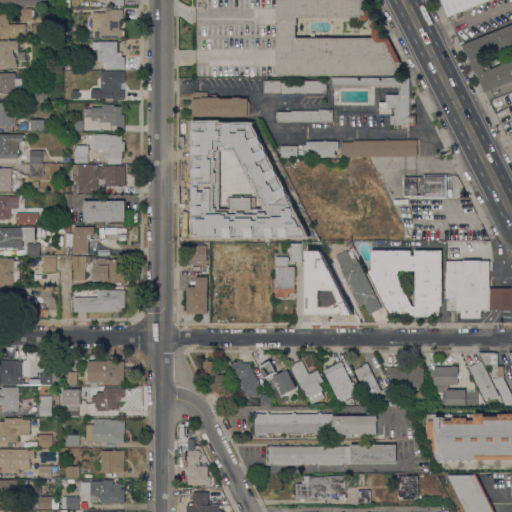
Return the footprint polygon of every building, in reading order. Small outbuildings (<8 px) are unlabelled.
[(276,0),(366,0),(366,4),(369,4),(369,20),(361,20),(361,17),(297,17),(297,24),(296,24),(296,37),(372,37),(372,24),(380,24),(380,37),(388,37),(400,62),(400,75),(277,75),(276,0)] [(488,0),(449,16),(446,8),(443,9),(439,0),(488,0)] [(20,19),(20,9),(32,9),(32,10),(34,10),(34,17),(32,17),(32,19),(20,19)] [(105,12),(105,10),(110,10),(110,9),(123,9),(123,20),(119,20),(119,29),(123,29),(123,31),(124,31),(124,35),(123,35),(123,37),(100,37),(100,29),(92,29),(92,12),(105,12)] [(21,36),(0,36),(0,13),(8,13),(8,23),(21,23),(21,36)] [(477,72),(475,73),(463,44),(511,23),(511,81),(485,92),(477,72)] [(18,41),(18,50),(15,50),(15,49),(13,49),(13,54),(14,54),(14,57),(17,57),(17,68),(0,67),(0,39),(18,40),(18,41)] [(117,56),(125,56),(125,68),(112,68),(112,62),(110,62),(110,63),(107,63),(107,62),(100,62),(100,61),(97,61),(97,49),(99,49),(99,40),(117,40),(117,56)] [(100,90),(101,71),(103,71),(124,71),(124,83),(120,83),(120,87),(124,87),(124,90),(124,99),(90,99),(90,90),(100,90)] [(0,72),(15,72),(15,78),(24,78),(24,88),(18,88),(18,93),(0,93),(0,72)] [(409,126),(409,127),(405,127),(405,126),(405,125),(390,125),(390,115),(395,115),(395,107),(392,107),(392,109),(391,109),(391,113),(379,113),(379,102),(386,102),(386,94),(399,94),(399,85),(332,86),(332,76),(408,77),(410,115),(415,115),(416,125),(409,125),(409,126)] [(264,93),(264,80),(327,80),(327,92),(264,93)] [(47,87),(47,100),(33,100),(33,87),(47,87)] [(72,90),(79,90),(79,93),(80,93),(80,97),(78,97),(78,99),(72,99),(72,90)] [(193,116),(193,91),(207,92),(207,97),(219,97),(219,98),(233,98),(233,97),(241,97),(241,98),(248,98),(248,102),(250,102),(250,115),(248,115),(248,116),(193,116)] [(0,102),(17,102),(17,113),(16,113),(16,126),(0,125),(0,102)] [(116,132),(116,125),(111,125),(111,122),(99,121),(100,118),(92,118),(92,107),(102,107),(102,103),(114,103),(114,105),(124,105),(124,132),(116,132)] [(278,122),(278,119),(277,119),(277,111),(291,111),(291,110),(319,110),(319,109),(332,109),(332,122),(278,122)] [(44,131),(30,131),(30,129),(29,129),(29,122),(30,122),(30,119),(44,119),(44,131)] [(72,122),(72,119),(83,119),(83,131),(72,131),(72,128),(67,128),(67,122),(72,122)] [(195,123),(245,123),(245,135),(258,135),(258,162),(255,162),(255,183),(217,183),(217,180),(214,180),(214,172),(217,172),(217,159),(223,159),(223,150),(208,150),(208,151),(203,151),(203,150),(195,150),(195,123)] [(0,134),(23,134),(23,135),(25,135),(25,137),(23,137),(23,142),(18,142),(18,149),(19,149),(19,152),(18,152),(18,158),(0,158),(0,134)] [(124,141),(124,150),(122,150),(122,158),(121,158),(121,163),(108,163),(108,158),(103,158),(103,149),(94,149),(94,134),(109,134),(109,135),(122,135),(122,141),(124,141)] [(342,142),(353,142),(353,140),(417,139),(417,155),(342,157),(342,142)] [(338,141),(338,149),(335,150),(335,153),(337,153),(337,157),(311,157),(311,156),(304,156),(304,144),(306,144),(306,141),(338,141)] [(298,145),(298,157),(281,157),(281,145),(298,145)] [(88,149),(88,162),(75,162),(75,149),(88,149)] [(30,163),(30,150),(42,150),(42,163),(43,163),(30,163)] [(43,176),(30,176),(30,163),(43,163),(43,176)] [(70,179),(70,164),(98,164),(98,165),(126,165),(126,186),(104,186),(104,179),(98,179),(98,193),(74,193),(74,179),(72,179),(70,179)] [(11,191),(0,191),(0,167),(12,167),(11,180),(11,191)] [(405,177),(423,177),(423,174),(446,174),(446,197),(424,197),(424,195),(421,195),(421,198),(418,198),(418,195),(405,195),(405,177)] [(18,208),(12,208),(12,217),(10,217),(10,219),(0,219),(0,196),(18,196),(18,208)] [(84,200),(125,200),(125,211),(139,211),(139,224),(124,224),(124,225),(93,225),(93,221),(84,221),(84,200)] [(39,213),(39,224),(16,224),(16,212),(39,213)] [(23,247),(14,247),(14,249),(7,249),(7,247),(6,247),(6,249),(0,249),(0,227),(22,227),(35,226),(35,240),(23,241),(23,247)] [(95,226),(95,235),(92,235),(92,238),(89,238),(89,253),(75,253),(75,226),(95,226)] [(304,257),(304,242),(316,242),(316,257),(304,257)] [(27,255),(27,243),(39,243),(40,255),(27,255)] [(295,293),(288,293),(288,297),(275,297),(276,256),(288,256),(288,258),(290,258),(290,251),(287,251),(287,246),(291,246),(291,243),(302,243),(302,261),(290,261),(290,260),(288,260),(288,266),(295,266),(295,293)] [(369,314),(364,303),(359,306),(352,292),(354,291),(349,281),(347,282),(341,270),(343,269),(336,255),(350,248),(349,246),(353,244),(355,248),(352,250),(358,261),(359,261),(382,308),(369,314)] [(188,265),(188,245),(207,245),(207,265),(188,265)] [(409,313),(401,313),(401,312),(390,312),(388,308),(387,309),(369,271),(372,270),(372,250),(411,250),(411,255),(415,255),(415,250),(442,250),(442,306),(440,306),(440,311),(439,311),(439,315),(429,315),(429,316),(409,316),(409,313)] [(73,280),(73,268),(72,268),(73,256),(86,256),(86,263),(91,263),(91,269),(92,269),(92,275),(86,275),(86,280),(73,280)] [(233,307),(216,307),(215,289),(214,289),(214,286),(215,286),(215,276),(214,276),(214,273),(215,273),(215,271),(220,271),(220,256),(239,256),(239,271),(233,271),(233,307)] [(243,271),(243,256),(261,256),(261,265),(263,265),(263,268),(261,268),(261,270),(266,270),(266,273),(267,273),(267,276),(266,276),(266,286),(267,286),(267,290),(266,290),(266,306),(267,306),(267,309),(266,309),(266,312),(248,312),(248,271),(243,271)] [(20,283),(15,283),(15,284),(0,284),(0,258),(14,258),(14,261),(20,261),(20,283)] [(43,258),(57,258),(57,271),(43,271),(43,258)] [(122,259),(122,272),(125,272),(125,283),(107,282),(107,280),(93,280),(94,258),(122,259)] [(490,287),(511,287),(511,309),(490,309),(490,310),(481,310),(481,318),(461,318),(461,310),(456,310),(456,297),(446,297),(446,272),(456,273),(456,261),(463,261),(463,260),(481,260),(490,260),(490,287)] [(308,313),(308,311),(308,273),(308,271),(314,271),(314,268),(326,268),(325,273),(327,273),(327,313),(308,313)] [(208,313),(188,313),(188,286),(196,286),(196,276),(208,276),(208,313)] [(0,309),(0,289),(4,289),(4,293),(12,293),(12,299),(4,299),(4,309),(0,309)] [(125,307),(122,307),(122,312),(74,311),(74,297),(98,297),(98,290),(125,290),(125,307)] [(30,307),(16,307),(16,295),(30,295),(30,307)] [(53,371),(59,371),(59,385),(40,385),(40,371),(38,371),(38,376),(24,376),(24,359),(27,359),(27,351),(38,352),(43,352),(43,371),(53,371)] [(479,353),(495,353),(497,354),(497,366),(498,366),(498,378),(492,378),(492,366),(486,366),(479,353)] [(0,384),(0,360),(22,360),(22,374),(24,374),(23,384),(0,384)] [(104,384),(104,381),(98,381),(98,386),(90,386),(90,381),(87,381),(88,360),(107,361),(107,360),(124,360),(124,384),(104,384)] [(241,396),(241,383),(239,383),(239,380),(241,380),(241,379),(234,379),(234,377),(233,377),(233,374),(232,374),(232,371),(230,371),(230,362),(237,362),(237,360),(242,360),(242,362),(251,362),(251,368),(254,368),(253,373),(256,373),(256,375),(257,376),(257,378),(258,378),(258,380),(259,380),(259,385),(258,396),(241,396)] [(277,397),(276,398),(259,365),(271,360),(278,374),(287,369),(293,382),(289,384),(293,390),(291,391),(294,396),(280,404),(277,397)] [(318,369),(320,373),(321,372),(322,375),(321,376),(324,381),(320,383),(323,390),(322,390),(325,397),(311,404),(308,398),(306,398),(290,366),(294,364),(293,363),(298,361),(298,362),(302,360),(308,374),(318,369)] [(491,400),(489,397),(485,399),(468,367),(481,360),(499,396),(491,400)] [(227,391),(216,391),(216,394),(212,394),(212,391),(211,391),(211,375),(203,375),(203,361),(219,361),(219,366),(221,366),(221,370),(219,370),(219,374),(229,374),(229,379),(227,379),(227,391)] [(357,393),(354,394),(355,397),(351,399),(350,396),(339,401),(324,370),(341,361),(357,393)] [(389,386),(399,406),(388,406),(388,405),(385,405),(384,403),(377,406),(371,395),(370,396),(369,395),(368,393),(367,394),(354,370),(362,366),(362,365),(367,362),(381,390),(385,388),(389,386)] [(399,390),(399,387),(391,387),(391,367),(399,367),(399,366),(412,366),(412,362),(420,362),(420,367),(424,367),(424,390),(399,390)] [(446,404),(446,402),(443,402),(443,392),(437,392),(437,384),(434,384),(434,366),(458,366),(458,384),(448,384),(448,389),(466,389),(466,391),(478,391),(478,405),(446,404)] [(65,384),(65,372),(77,372),(77,384),(65,384)] [(19,401),(22,401),(22,404),(19,404),(19,411),(2,411),(2,405),(0,405),(0,389),(2,389),(2,387),(19,387),(19,401)] [(104,387),(124,387),(124,388),(125,388),(125,392),(124,392),(124,397),(119,397),(119,400),(117,400),(117,402),(118,402),(118,409),(117,409),(117,410),(115,410),(115,409),(108,409),(108,410),(96,410),(97,403),(92,403),(92,396),(96,396),(96,392),(104,392),(104,387)] [(416,391),(435,391),(434,406),(416,406),(416,391)] [(233,406),(218,405),(218,393),(234,393),(233,406)] [(271,405),(260,405),(260,394),(271,394),(271,405)] [(39,416),(39,396),(52,396),(52,416),(39,416)] [(66,416),(66,404),(79,403),(79,416),(66,416)] [(255,413),(261,413),(261,414),(266,414),(266,412),(269,412),(269,413),(292,414),(292,412),(295,412),(295,413),(318,413),(318,412),(321,412),(321,413),(333,414),(333,415),(377,416),(377,434),(377,436),(373,436),(373,434),(371,434),(371,435),(366,435),(359,435),(359,436),(350,436),(350,434),(349,434),(349,435),(343,435),(338,435),(338,434),(333,434),(333,432),(254,432),(254,425),(253,425),(253,421),(254,421),(255,413)] [(426,414),(436,414),(436,417),(441,416),(441,414),(474,414),(474,413),(484,413),(484,416),(499,416),(499,414),(511,414),(511,469),(443,469),(426,435),(426,414)] [(18,435),(18,442),(0,442),(0,421),(5,421),(5,418),(23,418),(23,419),(30,419),(30,435),(18,435)] [(125,420),(124,433),(124,442),(93,442),(93,441),(86,441),(86,424),(94,424),(94,418),(111,419),(111,420),(125,420)] [(38,434),(52,434),(52,442),(58,442),(58,447),(39,447),(38,434)] [(65,446),(65,434),(80,434),(80,446),(65,446)] [(268,446),(351,446),(351,444),(397,444),(397,463),(356,463),(354,463),(350,463),(350,464),(347,464),(347,463),(342,463),(342,465),(319,465),(319,463),(315,463),(315,464),(312,464),(312,463),(308,463),(308,464),(306,464),(306,463),(302,463),(302,465),(278,465),(278,463),(276,463),(276,464),(272,464),(272,463),(268,463),(268,458),(267,458),(267,455),(268,455),(268,450),(267,450),(267,447),(268,447),(268,446)] [(34,458),(30,458),(30,468),(19,468),(19,472),(2,472),(2,467),(0,467),(0,449),(34,449),(34,458)] [(124,450),(124,461),(124,472),(117,472),(117,471),(101,471),(101,462),(99,462),(99,459),(101,459),(101,451),(124,450)] [(199,464),(193,464),(193,465),(207,465),(207,476),(211,476),(211,484),(188,484),(188,450),(200,450),(199,464)] [(39,478),(39,466),(52,465),(52,478),(39,478)] [(65,477),(66,466),(79,466),(79,477),(65,477)] [(465,511),(447,475),(473,475),(473,473),(476,473),(495,511),(465,511)] [(334,491),(334,494),(332,494),(332,499),(311,498),(311,499),(296,499),(296,483),(301,484),(301,480),(305,480),(305,475),(314,475),(314,477),(324,477),(324,475),(335,476),(335,475),(346,475),(345,491),(334,491)] [(418,498),(398,498),(398,480),(397,480),(397,475),(418,475),(418,498)] [(0,479),(17,479),(17,501),(0,501),(0,479)] [(100,503),(100,502),(90,503),(90,481),(103,481),(103,480),(113,480),(113,483),(120,483),(120,489),(124,489),(124,503),(100,503)] [(370,490),(371,505),(358,505),(358,490),(370,490)] [(187,511),(187,503),(193,503),(193,491),(209,492),(209,504),(220,504),(220,511),(224,511),(187,511)] [(39,508),(39,496),(58,496),(58,508),(39,508)] [(66,508),(66,496),(79,496),(79,508),(66,508)]
